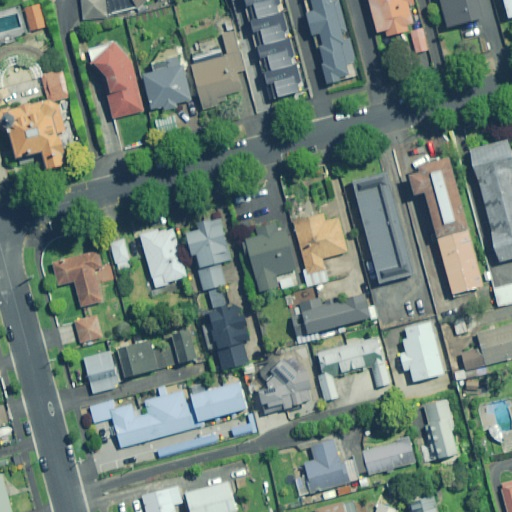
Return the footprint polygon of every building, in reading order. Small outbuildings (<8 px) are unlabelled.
[(80,0),(84,22),(107,18),(112,17),(136,10),(137,12),(150,0),(157,0),(160,3),(162,0),(80,0)] [(320,0),(284,0),(297,44),(331,34),(320,0)] [(401,0),(363,0),(369,25),(405,16),(401,0)] [(471,0),(435,0),(441,22),(475,13),(471,0)] [(511,0),(499,0),(502,9),(511,6),(511,0)] [(46,29),(41,6),(25,9),(31,32),(46,29)] [(246,8),(232,11),(246,68),(286,58),(279,27),(251,33),(246,8)] [(220,51),(184,60),(193,92),(241,79),(226,25),(214,28),(220,51)] [(108,37),(86,59),(96,69),(106,112),(135,105),(124,56),(108,37)] [(176,60),(136,70),(144,101),(184,91),(176,60)] [(36,97),(0,108),(0,121),(10,153),(30,147),(35,164),(54,158),(36,97)] [(511,182),(498,129),(461,139),(492,258),(511,252),(511,182)] [(436,151),(410,158),(448,291),(475,284),(436,151)] [(377,166),(344,174),(369,275),(402,267),(377,166)] [(348,253),(339,218),(328,220),(326,213),(293,222),(307,274),(324,270),(322,260),(348,253)] [(198,270),(204,292),(226,287),(220,265),(232,262),(221,218),(198,224),(199,231),(186,234),(192,258),(195,257),(198,270)] [(275,277),(297,271),(287,230),(283,231),(280,221),(260,226),(262,237),(246,241),(259,293),(278,289),(275,277)] [(161,222),(133,231),(149,282),(177,273),(161,222)] [(131,268),(123,241),(110,244),(118,272),(131,268)] [(83,248),(45,257),(51,281),(67,277),(73,303),(95,297),(83,248)] [(511,304),(511,285),(494,291),(498,309),(511,304)] [(353,287),(291,304),(298,330),(361,313),(353,287)] [(251,340),(241,303),(207,312),(223,372),(250,364),(244,342),(251,340)] [(91,312),(70,318),(76,338),(97,333),(91,312)] [(468,334),(467,329),(477,327),(475,318),(465,320),(452,322),(455,337),(468,334)] [(407,340),(403,341),(406,354),(400,356),(405,372),(410,371),(413,383),(445,375),(432,324),(405,330),(407,340)] [(511,359),(511,324),(476,334),(480,349),(462,354),(467,372),(511,359)] [(124,380),(199,360),(191,330),(116,350),(124,380)] [(320,341),(323,353),(312,356),(325,403),(339,399),(333,377),(371,367),(377,389),(390,386),(378,339),(334,351),(331,338),(320,341)] [(120,388),(110,351),(83,358),(93,395),(120,388)] [(311,372),(296,375),(286,366),(281,361),(271,371),(273,380),(266,381),(268,391),(257,394),(260,407),(268,406),(268,409),(283,406),(283,409),(317,401),(311,372)] [(247,410),(239,383),(191,397),(199,424),(247,410)] [(157,391),(159,398),(144,402),(148,415),(135,419),(131,406),(115,410),(112,401),(90,407),(94,425),(113,420),(121,449),(195,429),(185,391),(167,396),(165,388),(157,391)] [(456,457),(447,402),(425,406),(431,442),(434,460),(456,457)] [(0,427),(11,425),(8,412),(0,414),(0,427)] [(410,466),(403,436),(371,444),(361,446),(369,476),(410,466)] [(348,485),(336,441),(311,447),(315,462),(304,465),(312,495),(348,485)] [(0,511),(10,511),(2,474),(0,474),(0,511)] [(511,511),(511,481),(502,485),(508,511),(511,511)] [(235,511),(228,483),(186,495),(190,511),(235,511)] [(182,504),(178,488),(142,498),(146,511),(174,511),(173,507),(182,504)] [(447,511),(444,495),(405,503),(406,511),(447,511)] [(352,511),(350,502),(312,511),(352,511)]
